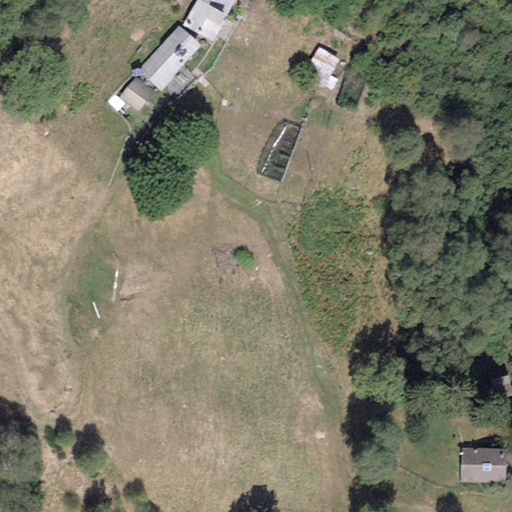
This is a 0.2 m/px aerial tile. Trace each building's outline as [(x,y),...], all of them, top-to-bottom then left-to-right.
[(209,0),(195,0),(181,25),(209,41),(223,18),(205,8),(209,0)] [(198,48),(176,28),(135,72),(157,93),(198,48)] [(337,61),(317,50),(303,75),(315,82),(314,85),(321,90),(323,86),(331,90),(336,81),(328,76),(337,61)] [(153,93),(134,78),(117,99),(136,114),(153,93)] [(344,97),(357,103),(367,84),(354,78),(344,97)] [(504,450),(461,449),(460,483),(503,484),(504,450)]
